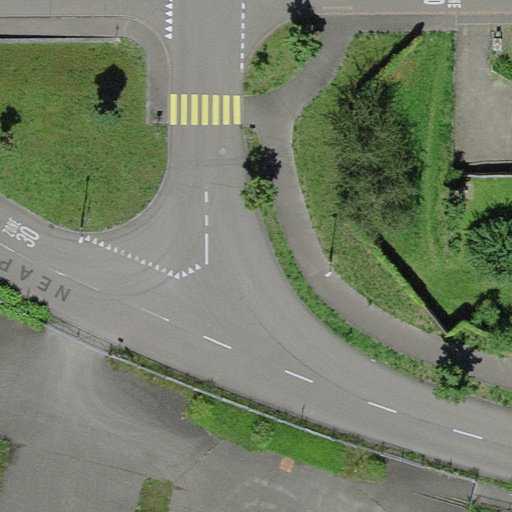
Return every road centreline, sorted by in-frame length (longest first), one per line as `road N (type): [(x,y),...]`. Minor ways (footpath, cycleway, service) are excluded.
road 1 (unclassified): [(209,334),(212,0)]
road 2 (unclassified): [(209,334),(326,386),(511,444)]
